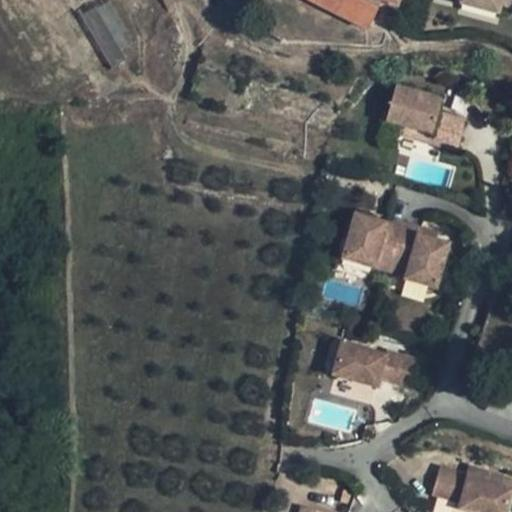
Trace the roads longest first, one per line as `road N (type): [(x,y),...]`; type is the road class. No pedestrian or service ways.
road 1 (unknown): [(450,393),(491,255),(485,138)]
road 2 (unknown): [(450,393),(369,459),(397,511)]
